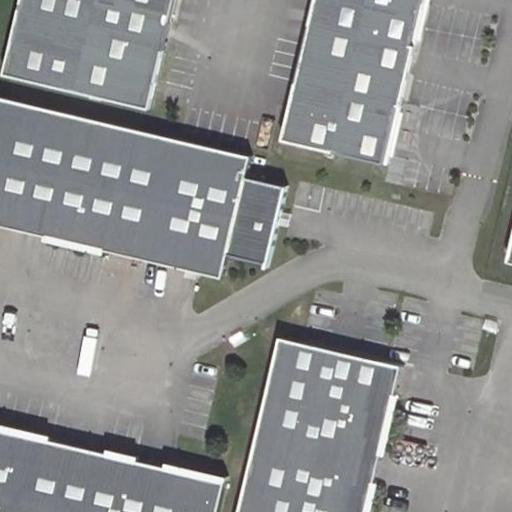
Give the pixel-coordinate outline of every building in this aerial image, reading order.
[(25,0),(8,77),(154,111),(179,0),(25,0)] [(319,0),(287,141),(391,165),(405,107),(402,106),(416,45),(419,46),(429,0),(319,0)] [(0,98),(0,226),(225,279),(231,255),(271,264),(289,186),(249,177),(254,157),(0,98)] [(374,511),(409,367),(288,337),(245,511),(374,511)] [(0,428),(0,511),(225,511),(232,482),(0,428)]
